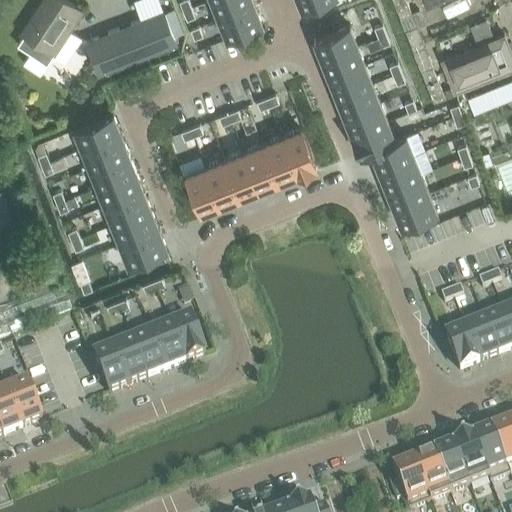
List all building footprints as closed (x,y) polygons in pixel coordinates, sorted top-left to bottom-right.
[(47,63),(83,9),(68,0),(41,0),(21,31),(24,33),(17,44),(47,63)] [(189,0),(178,0),(183,9),(191,6),(189,0)] [(254,3),(253,0),(212,0),(219,17),(254,3)] [(412,12),(407,0),(395,0),(401,16),(412,12)] [(417,0),(422,11),(450,0),(417,0)] [(474,2),(426,21),(431,34),(479,16),(474,2)] [(262,23),(254,3),(219,17),(227,37),(241,31),(262,23)] [(195,15),(191,6),(183,9),(187,19),(195,15)] [(177,45),(164,8),(84,38),(98,75),(177,45)] [(386,32),(383,23),(374,26),(378,36),(386,32)] [(357,44),(349,24),(314,38),(322,57),(357,44)] [(203,35),(199,25),(190,28),(194,38),(195,38),(203,35)] [(425,44),(418,25),(407,29),(414,49),(425,44)] [(501,25),(438,50),(443,63),(506,38),(501,25)] [(390,42),(386,32),(378,36),(381,45),(390,42)] [(365,62),(357,44),(322,57),(330,77),(365,62)] [(433,65),(425,44),(414,49),(422,69),(433,65)] [(445,69),(454,91),(511,67),(511,53),(508,45),(445,69)] [(401,70),(398,61),(389,64),(393,74),(401,70)] [(372,81),(365,62),(330,77),(337,96),(372,81)] [(438,77),(433,65),(422,69),(427,81),(438,77)] [(405,80),(401,70),(393,74),(397,83),(405,80)] [(444,91),(438,77),(427,81),(433,95),(435,102),(446,97),(444,91)] [(380,101),(372,81),(337,96),(345,115),(380,101)] [(279,101),(276,93),(266,96),(269,105),(279,101)] [(269,105),(266,96),(256,100),(260,109),(269,105)] [(417,108),(413,98),(404,102),(408,112),(417,108)] [(388,120),(380,101),(345,115),(353,134),(388,120)] [(458,103),(450,106),(453,115),(462,112),(458,103)] [(241,116),(238,108),(228,112),(231,120),(241,116)] [(121,132),(113,112),(75,128),(82,148),(121,132)] [(231,120),(228,112),(218,115),(222,124),(231,120)] [(465,122),(462,112),(453,115),(456,125),(465,122)] [(395,138),(388,120),(353,134),(360,154),(366,151),(371,149),(371,148),(396,138),(395,138)] [(203,131),(200,123),(190,127),(194,135),(203,131)] [(194,135),(190,127),(181,130),(181,131),(184,139),(194,135)] [(301,127),(281,135),(296,173),(316,165),(301,127)] [(128,151),(121,132),(82,148),(90,166),(128,151)] [(414,153),(406,134),(406,133),(395,138),(396,138),(371,148),(371,149),(379,167),(414,153)] [(296,173),(281,135),(262,142),(277,180),(296,173)] [(277,180),(262,142),(243,150),(258,188),(277,180)] [(469,153),(466,144),(457,147),(460,156),(469,153)] [(258,188),(243,150),(224,157),(240,196),(258,188)] [(50,160),(46,151),(37,154),(41,164),(50,160)] [(136,170),(128,151),(90,166),(98,185),(136,170)] [(421,172),(414,153),(379,167),(386,186),(421,172)] [(473,163),(469,153),(460,156),(464,166),(473,163)] [(240,196),(224,157),(205,165),(221,203),(240,196)] [(54,170),(50,160),(41,164),(45,173),(54,170)] [(221,203),(205,165),(185,173),(201,211),(221,203)] [(13,166),(6,169),(11,182),(19,179),(13,166)] [(105,204),(144,189),(136,170),(98,185),(105,204)] [(429,191),(421,172),(386,186),(394,205),(429,191)] [(479,183),(476,173),(467,176),(470,186),(479,183)] [(61,189),(52,192),(56,202),(65,198),(61,189)] [(151,208),(144,189),(105,204),(113,223),(151,208)] [(437,211),(429,191),(394,205),(402,225),(437,211)] [(0,248),(18,241),(0,194),(0,248)] [(69,208),(65,198),(56,202),(60,211),(69,208)] [(120,242),(159,227),(151,208),(113,223),(120,242)] [(80,236),(76,227),(68,230),(71,240),(80,236)] [(167,247),(159,227),(120,242),(128,262),(167,247)] [(84,246),(80,236),(71,240),(75,249),(84,246)] [(50,291),(37,259),(15,269),(27,300),(50,291)] [(502,281),(498,273),(489,276),(492,285),(502,281)] [(165,285),(162,276),(152,280),(155,288),(165,285)] [(492,285),(489,276),(479,280),(482,289),(492,285)] [(84,290),(92,287),(93,287),(89,277),(80,281),(84,290)] [(155,288),(152,280),(142,284),(146,292),(155,288)] [(0,338),(71,311),(62,288),(0,311),(0,338)] [(464,296),(460,288),(451,291),(454,300),(464,296)] [(454,300),(451,291),(441,295),(445,304),(454,300)] [(129,305),(126,297),(125,297),(116,301),(120,309),(129,305)] [(116,301),(107,304),(110,313),(120,309),(116,301)] [(101,317),(98,308),(88,312),(91,320),(101,317)] [(511,310),(503,314),(511,335),(511,310)] [(511,351),(511,335),(503,314),(485,321),(499,356),(511,351)] [(190,318),(170,326),(186,364),(206,356),(190,318)] [(499,356),(485,321),(466,329),(480,364),(499,356)] [(186,364),(170,326),(151,334),(167,372),(186,364)] [(480,364),(466,329),(446,337),(460,372),(480,364)] [(167,372),(151,334),(132,341),(148,379),(167,372)] [(148,379),(132,341),(114,349),(129,387),(148,379)] [(129,387),(114,349),(94,357),(109,395),(129,387)] [(27,383),(7,391),(22,430),(42,422),(27,383)] [(22,430),(7,391),(0,394),(0,428),(3,437),(22,430)] [(511,426),(510,422),(491,430),(506,468),(507,468),(511,465),(511,426)] [(506,468),(491,430),(473,437),(489,480),(491,484),(510,476),(507,468),(506,468)] [(489,480),(473,437),(452,445),(469,488),(489,480)] [(469,488),(452,445),(433,453),(450,496),(469,488)] [(450,496),(433,453),(414,460),(431,503),(450,496)] [(431,503),(414,460),(392,469),(397,482),(390,484),(397,501),(404,499),(409,511),(431,503)] [(313,510),(310,500),(287,508),(288,511),(326,511),(325,506),(313,510)]
